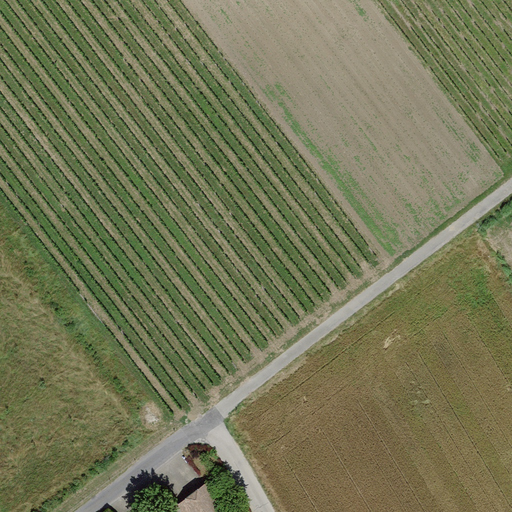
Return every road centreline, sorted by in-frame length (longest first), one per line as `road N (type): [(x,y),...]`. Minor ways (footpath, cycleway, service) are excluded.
road 1 (track): [(211,417),(511,189)]
road 2 (residential): [(88,511),(211,417),(266,511)]
